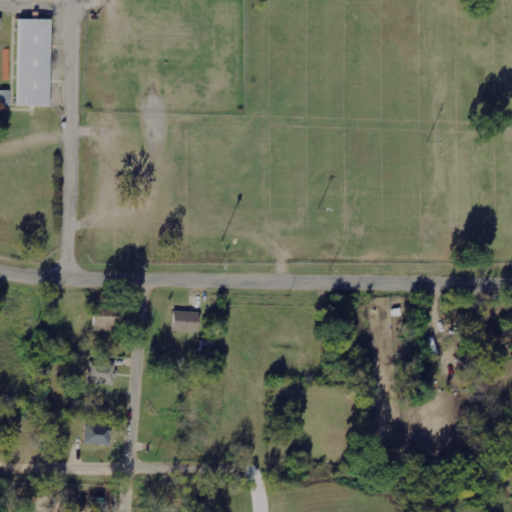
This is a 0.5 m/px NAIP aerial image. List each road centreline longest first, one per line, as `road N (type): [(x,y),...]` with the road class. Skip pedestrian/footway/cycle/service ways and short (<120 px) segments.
road 1 (residential): [(511,281),(64,280),(0,272)]
road 2 (residential): [(64,280),(73,0)]
road 3 (residential): [(121,511),(145,280)]
road 4 (residential): [(0,469),(213,468)]
